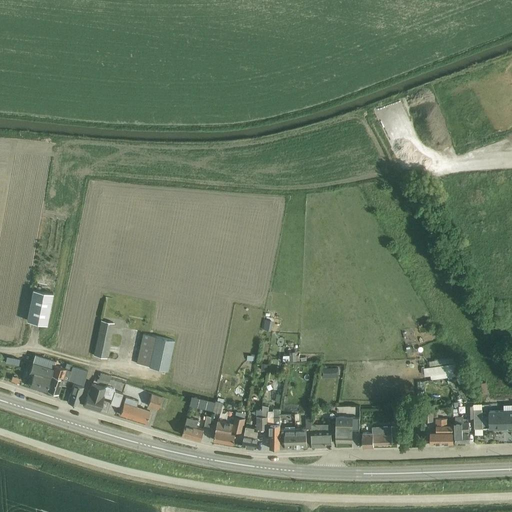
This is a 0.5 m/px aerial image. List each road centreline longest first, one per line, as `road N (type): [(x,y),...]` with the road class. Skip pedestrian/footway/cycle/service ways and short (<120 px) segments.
road 1 (unclassified): [(0,430),(92,463),(216,491),(511,495)]
road 2 (primary): [(323,473),(143,445),(0,400)]
road 3 (primary): [(511,469),(323,473)]
road 4 (residential): [(511,450),(335,456)]
